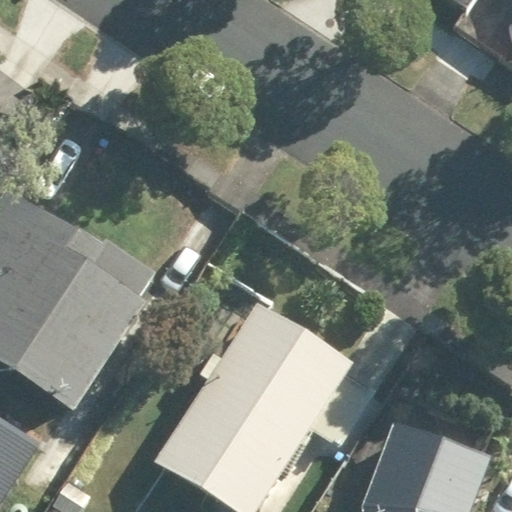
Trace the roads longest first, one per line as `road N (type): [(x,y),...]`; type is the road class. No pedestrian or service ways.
road 1 (unknown): [(12,511),(295,90)]
road 2 (residential): [(157,0),(511,232)]
